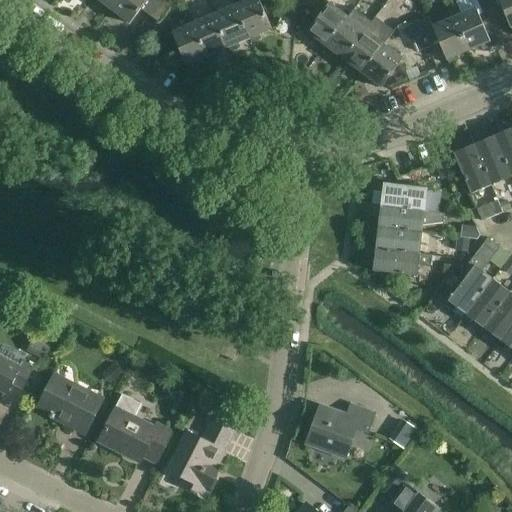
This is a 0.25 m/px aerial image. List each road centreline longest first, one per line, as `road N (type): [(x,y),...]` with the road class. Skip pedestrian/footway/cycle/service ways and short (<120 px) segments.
road 1 (unclassified): [(244,511),(278,419),(306,152)]
road 2 (unclassified): [(8,0),(183,119),(229,140),(306,152)]
road 3 (unclassified): [(306,152),(356,148),(511,86)]
